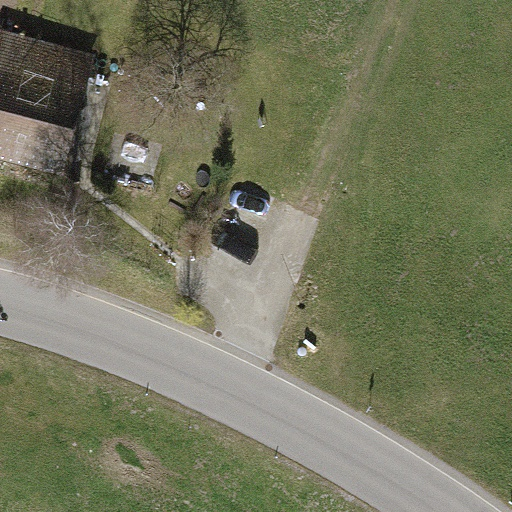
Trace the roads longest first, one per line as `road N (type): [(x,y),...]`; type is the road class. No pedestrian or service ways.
road 1 (tertiary): [(437,511),(348,452),(221,385),(0,302)]
road 2 (track): [(221,385),(307,214),(397,0)]
